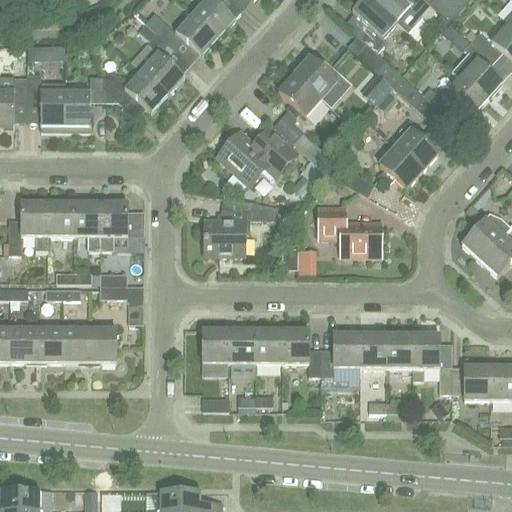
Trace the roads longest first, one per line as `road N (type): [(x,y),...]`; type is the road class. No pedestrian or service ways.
road 1 (tertiary): [(511,486),(161,453)]
road 2 (residential): [(163,296),(431,295)]
road 3 (residential): [(162,168),(309,0)]
road 4 (residential): [(431,295),(437,218),(511,133)]
road 5 (residential): [(0,166),(162,168)]
road 6 (tertiary): [(161,453),(0,436)]
road 7 (residential): [(161,453),(163,296)]
road 8 (residential): [(163,296),(162,168)]
